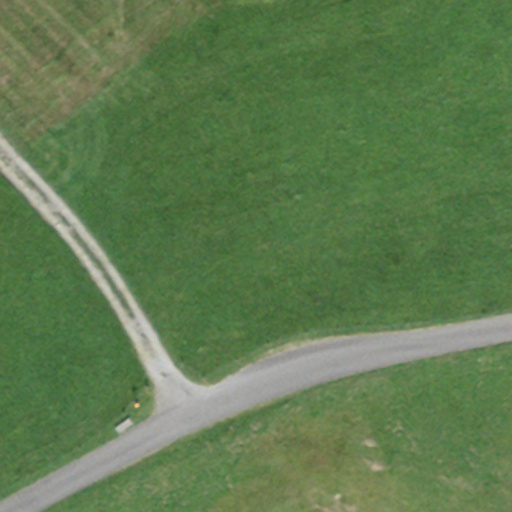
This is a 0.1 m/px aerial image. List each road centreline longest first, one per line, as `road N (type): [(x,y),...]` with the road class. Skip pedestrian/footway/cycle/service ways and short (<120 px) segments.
road 1 (track): [(511,334),(329,366),(172,425)]
road 2 (track): [(0,147),(153,352),(172,425)]
road 3 (track): [(14,511),(172,425)]
